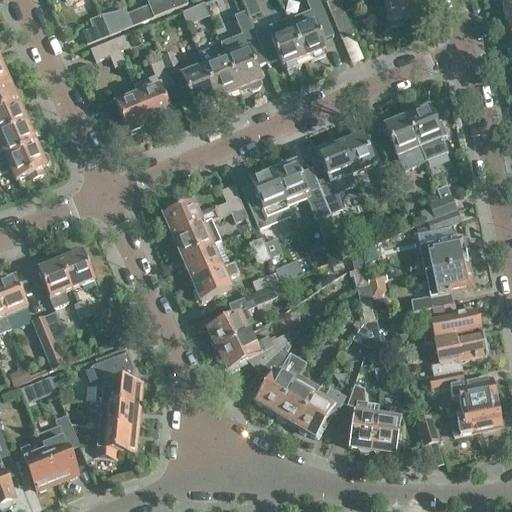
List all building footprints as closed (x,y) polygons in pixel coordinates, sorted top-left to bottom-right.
[(187,8),(183,0),(157,0),(147,4),(149,9),(154,21),(187,8)] [(305,0),(311,13),(289,22),(306,65),(326,57),(325,54),(327,53),(316,26),(327,21),(318,0),(305,0)] [(414,0),(397,0),(383,3),(388,26),(391,26),(391,29),(405,26),(404,23),(418,20),(414,0)] [(511,0),(503,0),(507,14),(511,12),(511,0)] [(327,4),(331,14),(344,12),(340,2),(327,4)] [(154,21),(149,9),(141,12),(146,24),(154,21)] [(124,33),(132,30),(125,12),(117,16),(124,33)] [(331,14),(342,42),(354,37),(344,12),(331,14)] [(192,13),(182,17),(187,29),(197,25),(192,13)] [(246,15),(235,19),(246,49),(257,44),(246,15)] [(88,48),(110,39),(102,19),(90,23),(94,32),(83,36),(88,48)] [(287,73),(306,65),(289,22),(255,36),(267,65),(278,61),(282,71),(285,69),(287,73)] [(116,43),(121,55),(130,51),(125,39),(116,43)] [(121,55),(116,43),(91,53),(96,65),(111,59),(115,70),(125,66),(121,55)] [(199,57),(204,71),(218,103),(224,100),(223,99),(239,93),(227,62),(223,51),(210,56),(209,53),(199,57)] [(249,53),(227,62),(239,93),(262,83),(249,53)] [(162,60),(164,63),(170,80),(181,76),(173,56),(162,60)] [(164,63),(152,68),(151,68),(155,79),(133,88),(137,99),(138,99),(150,129),(173,120),(162,93),(172,88),(170,81),(171,81),(170,80),(164,63)] [(218,103),(204,71),(182,80),(195,111),(211,104),(212,105),(218,103)] [(0,112),(18,105),(8,83),(0,86),(0,112)] [(150,129),(138,99),(137,99),(116,108),(128,138),(150,129)] [(0,138),(27,127),(18,105),(0,112),(0,138)] [(407,121),(420,151),(442,142),(430,112),(426,113),(425,112),(417,115),(418,117),(407,121)] [(420,151),(407,121),(404,122),(403,121),(395,124),(396,125),(385,130),(397,160),(399,164),(389,168),(398,189),(408,185),(403,174),(425,165),(420,151)] [(27,127),(0,138),(0,145),(7,162),(37,148),(27,127)] [(340,148),(353,178),(375,169),(363,139),(359,141),(358,139),(350,142),(351,144),(340,148)] [(46,171),(45,168),(48,167),(50,163),(47,158),(43,156),(40,157),(37,148),(7,162),(17,184),(46,171)] [(311,171),(331,219),(342,214),(337,196),(357,189),(353,178),(340,148),(330,152),(329,151),(322,154),(322,156),(318,157),(322,166),(311,171)] [(307,202),(315,225),(331,219),(311,171),(300,176),(296,167),(291,169),(290,167),(284,170),(284,171),(274,175),(281,193),(287,209),(307,202)] [(387,194),(392,193),(397,191),(388,169),(378,173),(387,194)] [(281,193),(274,175),(263,179),(263,178),(254,181),(255,183),(251,185),(263,214),(267,217),(287,209),(281,193)] [(428,208),(430,211),(434,222),(456,213),(446,189),(436,193),(440,203),(428,208)] [(163,219),(164,222),(162,223),(160,226),(163,233),(167,233),(169,233),(172,241),(211,224),(230,215),(243,210),(234,190),(222,195),(227,205),(198,216),(193,205),(163,219)] [(243,210),(230,215),(234,225),(246,220),(243,210)] [(428,225),(432,236),(462,225),(457,214),(428,225)] [(211,224),(172,241),(182,262),(220,246),(211,224)] [(253,257),(265,252),(261,241),(249,246),(253,257)] [(425,276),(467,267),(467,264),(470,262),(468,253),(464,252),(462,242),(427,250),(429,258),(422,259),(425,276)] [(220,246),(182,262),(191,283),(221,271),(230,267),(220,246)] [(365,272),(363,264),(360,251),(350,253),(354,274),(365,272)] [(59,263),(72,293),(95,284),(82,254),(79,255),(78,252),(68,256),(70,259),(59,263)] [(265,252),(253,257),(257,265),(269,260),(265,252)] [(72,293),(59,263),(49,267),(48,265),(39,269),(40,271),(37,273),(53,312),(68,306),(64,296),(72,293)] [(298,263),(275,273),(280,285),(303,276),(298,263)] [(432,318),(455,314),(454,307),(452,307),(451,297),(451,296),(473,291),(470,279),(473,277),(471,271),(468,270),(467,267),(425,276),(429,292),(435,290),(437,299),(411,304),(413,314),(431,311),(432,318)] [(221,271),(191,283),(201,306),(231,293),(221,271)] [(357,291),(369,289),(366,280),(365,272),(349,275),(350,280),(353,279),(355,291),(357,291)] [(276,275),(253,285),(257,295),(280,285),(276,275)] [(369,289),(384,285),(387,284),(385,276),(366,280),(369,289)] [(3,287),(0,287),(0,307),(5,320),(28,311),(15,281),(12,282),(11,280),(1,283),(3,287)] [(386,293),(384,285),(369,289),(372,302),(381,300),(386,293)] [(372,302),(369,289),(357,291),(360,305),(372,302)] [(217,351),(218,353),(249,337),(244,327),(251,323),(246,314),(257,309),(276,301),(271,290),(253,298),(229,308),(234,320),(218,328),(217,326),(208,330),(209,332),(207,333),(211,341),(210,344),(214,350),(217,351)] [(372,302),(360,305),(365,327),(377,325),(372,302)] [(85,303),(77,306),(82,321),(91,317),(85,303)] [(82,321),(77,306),(69,309),(75,324),(82,321)] [(0,337),(10,333),(5,320),(0,307),(0,337)] [(425,347),(428,346),(435,345),(482,335),(477,313),(429,323),(432,338),(423,339),(425,347)] [(54,315),(44,320),(53,343),(55,346),(66,342),(54,315)] [(44,320),(31,326),(52,376),(64,370),(55,346),(53,343),(44,320)] [(377,325),(365,327),(363,327),(360,331),(358,330),(353,337),(355,338),(352,342),(367,351),(381,348),(377,325)] [(434,380),(460,375),(458,365),(487,359),(486,356),(488,354),(487,348),(484,347),(482,335),(435,345),(440,367),(432,369),(434,380)] [(249,337),(218,353),(219,355),(219,358),(222,364),(225,365),(229,373),(230,372),(231,375),(240,370),(239,368),(249,363),(258,374),(288,346),(284,339),(271,345),(268,340),(254,347),(249,337)] [(258,374),(268,385),(261,396),(259,395),(254,403),(256,404),(256,405),(263,409),(264,413),(269,416),(273,415),(276,417),(294,387),(306,366),(286,354),(291,349),(288,346),(258,374)] [(96,406),(137,411),(137,409),(141,407),(141,401),(139,399),(140,388),(132,387),(134,373),(128,357),(92,370),(98,384),(96,406)] [(30,383),(25,370),(8,378),(13,390),(30,383)] [(374,372),(377,385),(389,383),(386,370),(374,372)] [(461,413),(498,406),(496,394),(493,393),(491,386),(483,388),(482,384),(477,385),(476,381),(462,384),(460,375),(434,380),(430,381),(433,394),(450,391),(453,403),(459,402),(461,413)] [(52,381),(23,393),(29,407),(58,395),(54,386),(52,381)] [(61,384),(54,386),(58,395),(60,400),(66,397),(61,384)] [(294,387),(276,417),(277,421),(282,424),(286,423),(295,429),(313,398),(294,387)] [(366,417),(367,410),(367,406),(360,403),(364,392),(354,388),(348,404),(344,403),(343,407),(356,411),(351,440),(349,439),(348,449),(350,450),(350,451),(358,452),(360,455),(367,456),(369,454),(372,454),(377,419),(366,417)] [(313,398),(295,429),(298,430),(299,434),(304,437),(308,436),(315,441),(316,440),(318,441),(323,432),(321,431),(337,404),(328,399),(324,405),(313,398)] [(99,430),(135,434),(135,431),(138,430),(139,423),(136,422),(137,411),(96,406),(89,406),(89,414),(101,415),(99,430)] [(498,406),(461,413),(463,424),(457,425),(460,439),(473,436),(472,435),(492,431),(491,428),(500,426),(499,420),(501,417),(498,406)] [(390,421),(377,419),(372,454),(375,454),(377,457),(383,458),(385,456),(394,457),(394,456),(397,456),(398,447),(396,447),(401,415),(391,413),(390,421)] [(423,449),(439,445),(432,419),(416,422),(423,449)] [(135,434),(99,430),(97,453),(102,453),(101,462),(114,463),(115,455),(133,457),(133,454),(136,453),(137,446),(134,444),(135,434)] [(43,450),(56,484),(67,480),(70,482),(76,479),(76,476),(77,475),(61,436),(52,440),(55,446),(43,450)] [(0,511),(5,511),(11,510),(11,506),(15,504),(6,482),(16,478),(0,437),(0,511)] [(56,484),(43,450),(31,455),(29,449),(20,453),(36,492),(37,492),(39,494),(46,492),(46,488),(56,484)]
